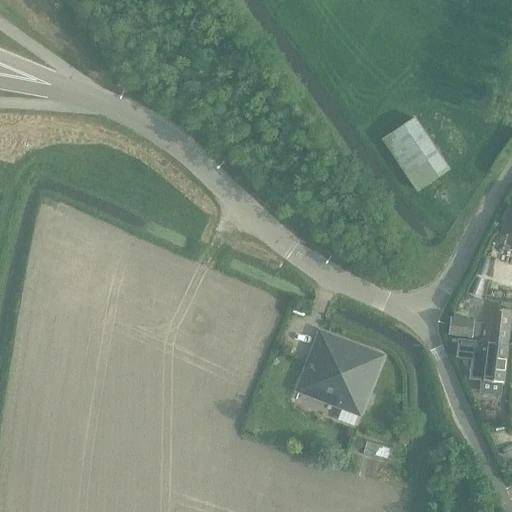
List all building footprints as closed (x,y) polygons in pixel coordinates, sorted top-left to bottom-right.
[(414,118),(382,140),(417,191),(449,169),(414,118)] [(500,232),(511,234),(511,200),(508,200),(500,232)] [(449,321),(448,333),(454,334),(457,334),(457,338),(507,345),(511,310),(484,307),(481,325),(455,322),(449,321)] [(320,334),(299,390),(342,407),(337,420),(353,426),(380,357),(320,334)] [(457,338),(455,354),(471,356),(468,379),(481,380),(479,392),(499,395),(501,382),(502,383),(507,345),(457,338)] [(402,428),(398,443),(406,445),(410,430),(402,428)] [(365,451),(391,457),(394,445),(368,439),(365,451)]
